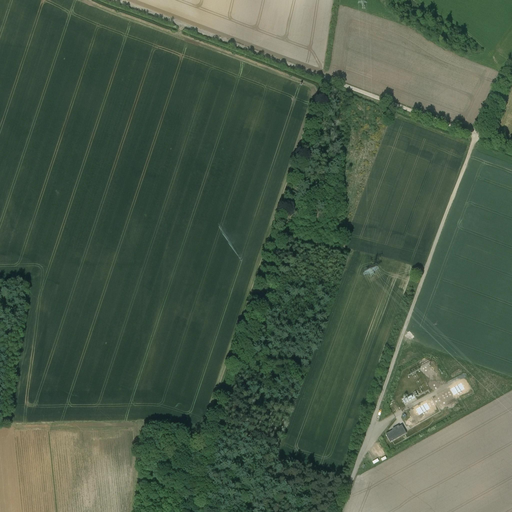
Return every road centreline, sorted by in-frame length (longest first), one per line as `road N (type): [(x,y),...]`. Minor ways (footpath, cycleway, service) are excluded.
road 1 (track): [(330,81),(188,511)]
road 2 (track): [(474,135),(336,511)]
road 3 (track): [(474,135),(112,0)]
road 4 (track): [(346,484),(210,442)]
